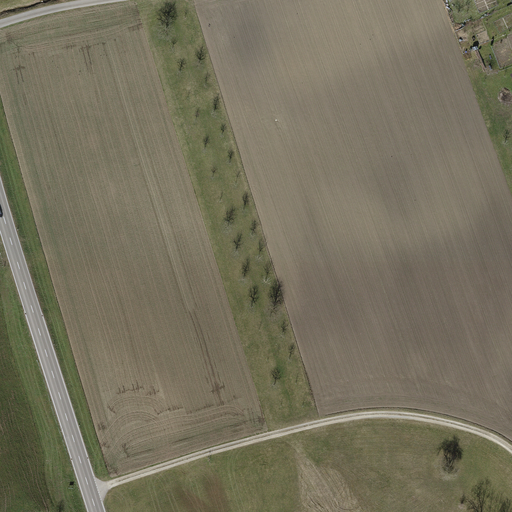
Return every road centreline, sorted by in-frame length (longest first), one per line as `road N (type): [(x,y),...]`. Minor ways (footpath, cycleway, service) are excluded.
road 1 (track): [(511,449),(455,423),(367,414),(90,490)]
road 2 (secondary): [(0,204),(97,511)]
